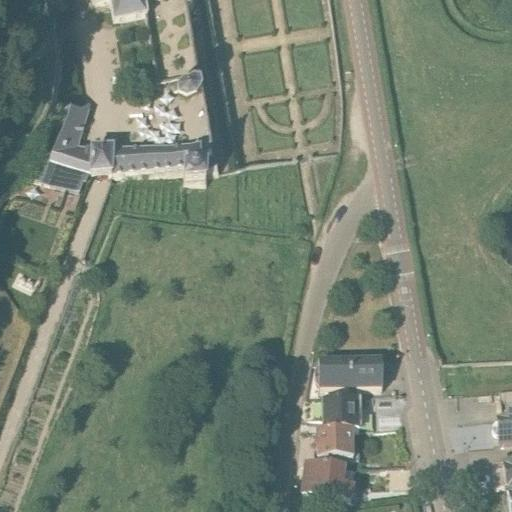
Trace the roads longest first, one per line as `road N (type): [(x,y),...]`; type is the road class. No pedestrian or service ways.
road 1 (secondary): [(445,511),(387,192)]
road 2 (unclassified): [(299,365),(340,228),(362,201),(387,192)]
road 3 (secondary): [(387,192),(354,0)]
road 4 (residential): [(279,511),(299,365)]
